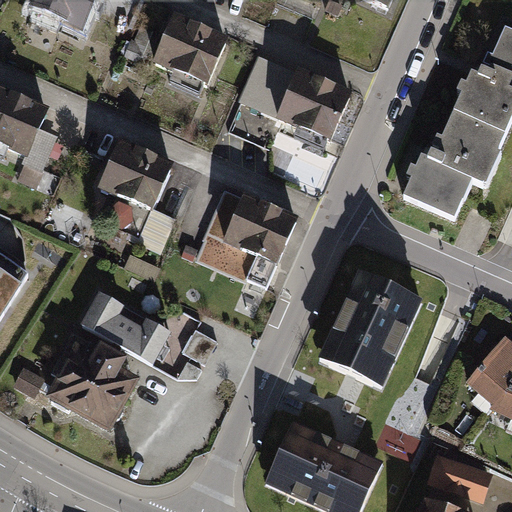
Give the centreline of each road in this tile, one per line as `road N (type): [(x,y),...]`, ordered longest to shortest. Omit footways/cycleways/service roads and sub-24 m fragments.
road 1 (residential): [(334,218),(204,511)]
road 2 (residential): [(389,93),(175,0)]
road 3 (residential): [(511,296),(334,218)]
road 4 (residential): [(389,93),(334,218)]
